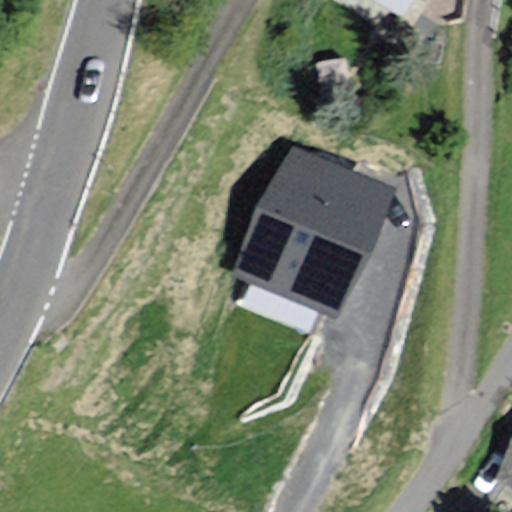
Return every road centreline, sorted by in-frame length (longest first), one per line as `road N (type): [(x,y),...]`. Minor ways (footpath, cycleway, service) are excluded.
road 1 (residential): [(392,511),(511,349)]
road 2 (unclassified): [(107,0),(61,172)]
road 3 (unclassified): [(61,172),(0,339)]
